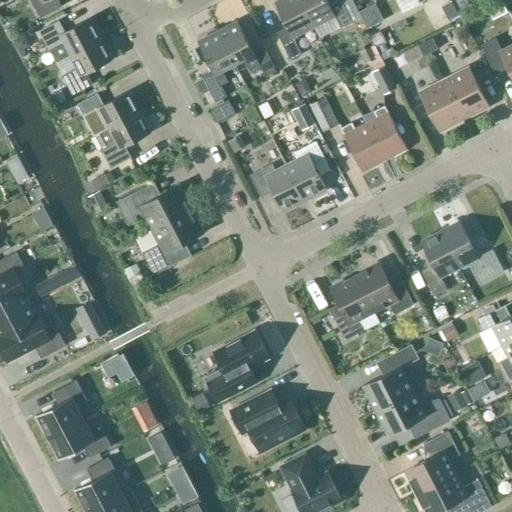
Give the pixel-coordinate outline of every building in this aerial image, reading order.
[(30,0),(40,18),(62,7),(58,0),(30,0)] [(314,27),(300,0),(279,0),(275,2),(287,27),(277,32),(291,60),(302,55),(293,38),(314,27)] [(300,0),(314,27),(335,17),(341,28),(352,23),(341,0),(330,5),(327,0),(300,0)] [(469,3),(467,0),(453,0),(458,9),(469,3)] [(460,16),(453,1),(441,7),(448,22),(460,16)] [(502,2),(488,9),(493,20),(508,13),(502,2)] [(69,56),(102,39),(91,18),(65,32),(59,21),(39,31),(49,51),(50,50),(57,64),(70,57),(69,56)] [(262,69),(266,77),(277,72),(263,45),(252,50),(238,21),(218,31),(235,66),(245,61),(252,74),(262,69)] [(223,72),(235,66),(218,31),(198,41),(213,70),(202,75),(216,102),(227,97),(221,86),(228,82),(223,72)] [(438,49),(432,38),(425,42),(431,52),(438,49)] [(511,44),(501,50),(495,38),(481,45),(496,74),(509,67),(511,74),(511,44)] [(102,39),(69,56),(70,57),(76,69),(62,76),(72,95),(93,84),(87,73),(113,59),(102,39)] [(431,52),(425,42),(418,45),(424,56),(431,52)] [(377,55),(372,47),(360,53),(365,64),(368,62),(373,72),(372,72),(383,95),(397,89),(380,54),(377,55)] [(444,79),(465,120),(489,107),(468,67),(444,79)] [(441,132),(465,120),(444,79),(420,92),(441,132)] [(108,129),(141,112),(130,91),(104,105),(98,94),(77,104),(87,124),(101,117),(108,129)] [(338,124),(325,98),(309,105),(323,132),(338,124)] [(217,123),(235,114),(228,100),(210,109),(217,123)] [(315,124),(305,104),(292,110),(302,131),(315,124)] [(366,124),(385,160),(407,149),(385,106),(374,112),(377,118),(366,124)] [(108,129),(96,135),(103,148),(101,149),(111,169),(131,158),(125,146),(152,132),(141,112),(108,129)] [(385,160),(366,124),(355,129),(352,123),(341,128),(363,171),(385,160)] [(297,159),(286,165),(305,201),(327,189),(316,169),(327,163),(316,141),(294,153),(297,159)] [(6,163),(11,173),(23,167),(17,156),(6,163)] [(283,213),(305,201),(286,165),(275,170),(272,164),(250,175),(261,197),(272,192),(283,213)] [(145,216),(152,230),(192,210),(180,186),(150,202),(143,188),(117,202),(129,225),(145,216)] [(41,232),(53,225),(44,208),(32,214),(41,232)] [(204,233),(192,210),(152,230),(159,244),(143,252),(154,275),(181,261),(174,248),(204,233)] [(459,222),(441,231),(459,268),(470,262),(480,283),(503,271),(492,250),(478,258),(459,222)] [(441,277),(459,268),(441,231),(422,241),(434,265),(422,271),(435,296),(447,290),(441,277)] [(49,337),(14,271),(24,266),(16,252),(0,260),(0,346),(7,361),(34,346),(41,359),(66,346),(58,332),(49,337)] [(379,263),(355,275),(374,312),(389,304),(395,315),(414,305),(400,278),(390,283),(379,263)] [(76,265),(35,286),(41,297),(82,276),(76,265)] [(131,279),(135,289),(145,284),(140,274),(131,279)] [(358,320),(374,312),(355,275),(331,288),(342,308),(331,313),(345,340),(364,330),(358,320)] [(444,308),(435,312),(439,321),(448,317),(444,308)] [(493,326),(503,346),(511,341),(511,315),(506,319),(501,308),(478,319),(484,331),(493,326)] [(110,332),(100,314),(88,320),(97,338),(110,332)] [(269,358),(255,330),(214,351),(223,368),(205,377),(218,403),(250,386),(243,372),(269,358)] [(511,341),(503,346),(508,356),(500,361),(510,381),(511,380),(511,341)] [(376,411),(414,391),(402,368),(420,359),(412,344),(376,363),(382,375),(363,385),(376,411)] [(87,399),(77,380),(53,392),(59,404),(35,416),(47,438),(84,418),(77,404),(87,399)] [(306,430),(289,398),(278,403),(271,389),(230,410),(243,434),(250,431),(261,453),(306,430)] [(414,391),(376,411),(388,436),(416,422),(422,434),(450,420),(439,399),(429,401),(421,405),(414,391)] [(199,411),(208,407),(202,396),(193,400),(199,411)] [(96,440),(84,418),(47,438),(58,460),(85,446),(90,458),(111,447),(105,435),(96,440)] [(418,493),(455,473),(448,460),(460,454),(448,431),(424,443),(431,458),(406,471),(418,493)] [(317,478),(305,455),(282,467),(294,490),(292,491),(302,511),(317,511),(341,500),(328,473),(317,478)] [(74,490),(85,511),(125,491),(125,490),(109,458),(87,469),(93,480),(74,490)] [(455,473),(418,493),(427,511),(434,511),(454,502),(458,511),(481,511),(492,506),(478,479),(463,487),(455,473)] [(177,492),(183,504),(198,496),(192,484),(177,492)] [(125,491),(85,511),(142,511),(130,488),(125,490),(125,491)]
